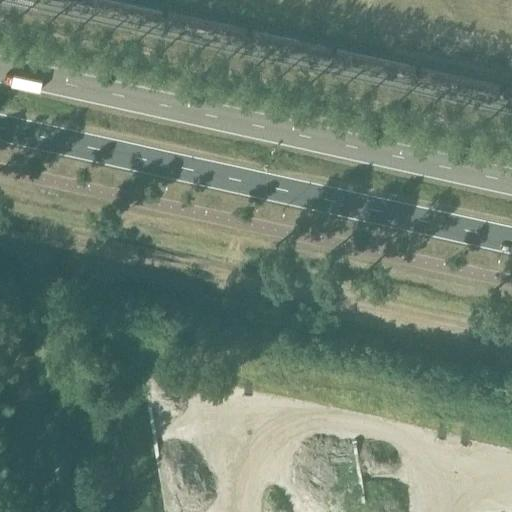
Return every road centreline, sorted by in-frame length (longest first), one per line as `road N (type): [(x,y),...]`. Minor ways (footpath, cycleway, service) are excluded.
road 1 (primary): [(0,126),(511,240)]
road 2 (primary): [(511,182),(0,69)]
road 3 (unknown): [(211,511),(205,437),(242,418),(282,423),(295,435),(316,511)]
